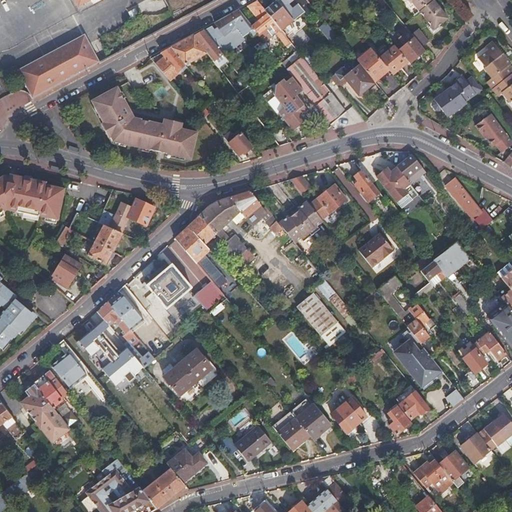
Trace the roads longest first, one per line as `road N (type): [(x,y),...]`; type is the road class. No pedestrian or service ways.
road 1 (residential): [(171,511),(192,499),(424,441),(511,374)]
road 2 (residential): [(3,145),(30,109),(236,0)]
road 3 (residential): [(0,379),(182,215),(195,187)]
road 4 (tertiary): [(195,187),(397,135)]
road 5 (tertiary): [(3,145),(195,187)]
road 6 (residential): [(493,2),(403,107),(397,135)]
road 7 (tertiary): [(397,135),(426,141),(511,186)]
